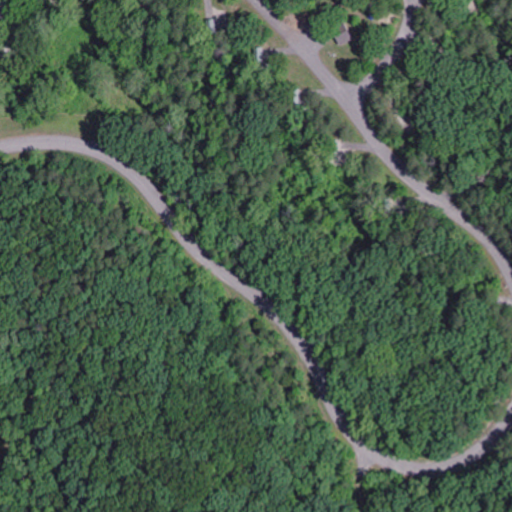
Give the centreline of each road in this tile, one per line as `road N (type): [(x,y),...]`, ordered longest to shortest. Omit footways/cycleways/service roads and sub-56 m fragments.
road 1 (tertiary): [(511,412),(488,441),(451,464),(409,467),(382,456),(343,420),(291,328),(125,169),(75,146),(0,146)]
road 2 (residential): [(511,278),(484,235),(391,159),(256,0)]
road 3 (residential): [(346,102),(395,52),(414,0)]
